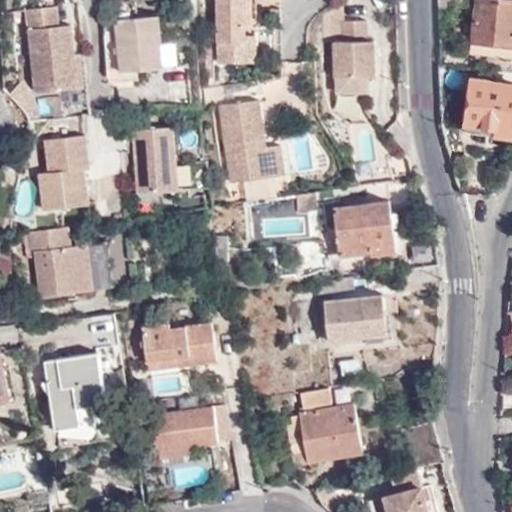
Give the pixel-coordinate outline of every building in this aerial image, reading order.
[(124,15),(138,14),(136,0),(126,0),(123,0),(124,15)] [(217,0),(219,61),(238,61),(238,51),(257,51),(256,38),(247,38),(247,34),(246,1),(281,1),(280,0),(217,0)] [(465,2),(465,0),(438,0),(439,10),(449,10),(448,2),(465,2)] [(511,56),(511,0),(476,0),(471,52),(511,56)] [(336,41),(336,40),(345,40),(344,20),(346,20),(344,1),(327,12),(328,42),(336,41)] [(58,3),(26,6),(37,86),(39,89),(85,84),(81,49),(76,50),(72,22),(60,23),(58,3)] [(124,15),(116,16),(121,69),(164,65),(159,12),(138,14),(124,15)] [(314,21),(316,53),(326,53),(326,42),(328,42),(327,12),(314,21)] [(378,74),(377,39),(370,39),(369,19),(346,20),(344,20),(345,40),(336,40),(336,41),(339,88),(364,87),(363,75),(378,74)] [(238,51),(238,61),(257,61),(257,51),(238,51)] [(511,135),(511,82),(472,78),(465,130),(511,135)] [(282,145),(267,147),(264,148),(263,139),(265,139),(259,100),(220,106),(231,183),(286,175),(282,145)] [(172,126),(134,130),(140,192),(180,188),(172,126)] [(92,167),(86,132),(46,137),(50,171),(38,173),(43,209),(88,203),(85,169),(92,167)] [(177,163),(180,187),(209,184),(206,160),(177,163)] [(397,252),(389,199),(334,205),(339,252),(375,248),(376,254),(397,252)] [(73,225),(35,229),(37,249),(40,249),(76,244),(73,225)] [(405,238),(409,266),(440,262),(434,234),(405,238)] [(213,259),(226,260),(228,237),(215,236),(213,259)] [(76,244),(40,249),(48,300),(120,289),(111,239),(76,244)] [(409,266),(396,269),(399,284),(442,279),(440,262),(409,266)] [(389,332),(383,293),(327,301),(333,341),(351,339),(354,336),(389,332)] [(115,309),(94,312),(99,343),(120,340),(115,309)] [(143,321),(143,326),(171,322),(170,312),(149,314),(149,320),(143,321)] [(177,355),(179,365),(216,360),(213,323),(172,327),(171,322),(143,326),(147,358),(177,355)] [(57,424),(62,423),(83,421),(82,405),(90,403),(99,402),(98,391),(106,390),(100,349),(46,358),(57,424)] [(4,352),(0,353),(0,398),(12,397),(4,352)] [(148,368),(179,365),(177,355),(147,358),(148,368)] [(152,393),(180,393),(180,374),(152,374),(152,393)] [(330,386),(301,390),(303,403),(299,403),(308,456),(363,447),(354,400),(314,407),(313,402),(332,399),(330,386)] [(182,399),(183,410),(199,408),(198,396),(182,399)] [(83,421),(62,423),(63,431),(88,433),(94,432),(98,429),(99,425),(99,421),(90,403),(82,405),(83,421)] [(154,450),(190,445),(219,441),(214,406),(199,408),(183,410),(150,414),(154,450)] [(418,466),(445,459),(434,420),(403,426),(412,467),(418,466)] [(191,452),(190,445),(154,450),(155,458),(191,452)] [(428,511),(418,466),(412,467),(392,472),(397,492),(370,498),(373,511),(428,511)] [(13,511),(34,511),(32,496),(12,499),(13,511)]
